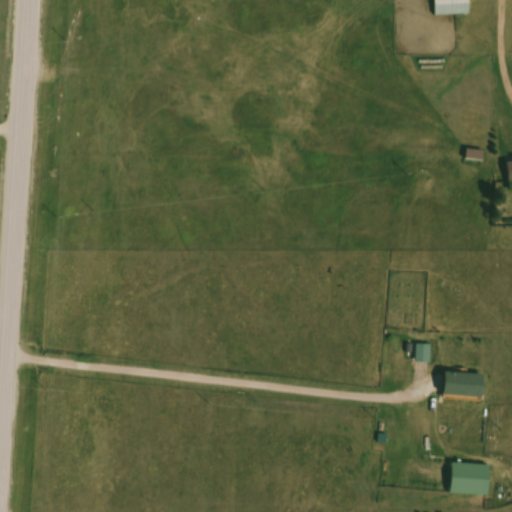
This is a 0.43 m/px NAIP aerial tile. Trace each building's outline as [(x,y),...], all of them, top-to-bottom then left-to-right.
[(474,0),(437,0),(438,18),(474,18),(474,0)] [(487,167),(488,153),(470,152),(469,166),(487,167)] [(419,364),(432,365),(433,347),(420,346),(419,364)] [(488,376),(451,376),(451,399),(488,399),(488,376)] [(454,497),(493,499),(495,468),(456,466),(454,497)]
